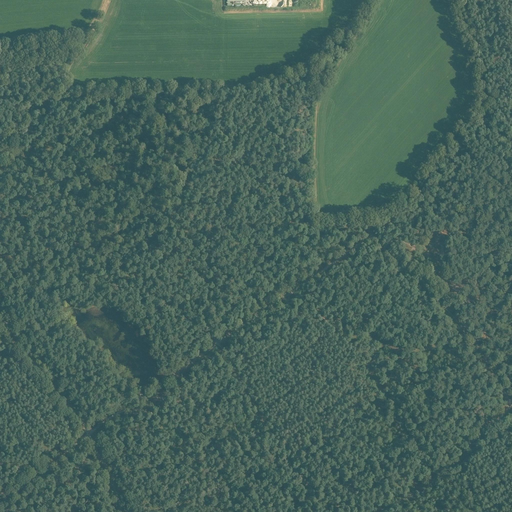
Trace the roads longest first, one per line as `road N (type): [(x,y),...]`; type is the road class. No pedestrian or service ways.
road 1 (track): [(0,501),(116,412),(149,403),(167,380),(379,223)]
road 2 (track): [(360,0),(297,62),(240,83),(63,97),(53,67)]
road 3 (track): [(463,0),(486,88),(483,109),(379,223)]
road 4 (track): [(138,260),(175,230),(379,223)]
road 5 (track): [(369,234),(485,352),(508,407)]
road 6 (track): [(146,291),(121,234),(123,187),(140,162),(152,89)]
road 7 (track): [(9,308),(54,291),(146,291)]
